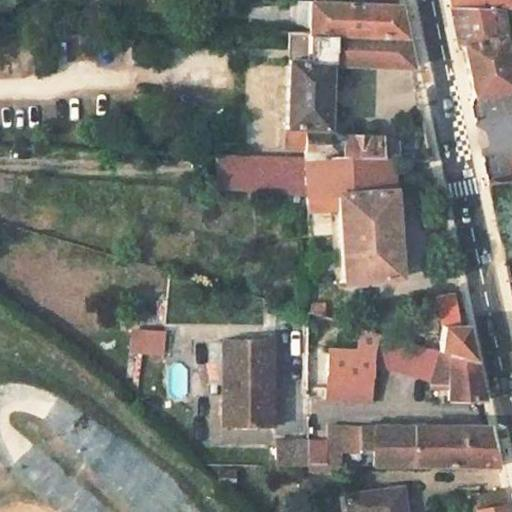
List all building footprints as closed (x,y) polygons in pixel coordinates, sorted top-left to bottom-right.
[(393,0),(345,0),(347,4),(304,3),(302,64),(286,61),(282,147),(301,148),(302,158),(216,155),(214,191),(284,196),(305,197),(305,211),(333,211),(335,279),(391,279),(390,189),(390,161),(393,161),(392,146),(336,143),(321,131),(324,67),(408,70),(393,0)] [(508,25),(508,11),(511,11),(511,0),(511,1),(511,0),(443,0),(445,8),(461,66),(472,102),(511,92),(511,65),(499,25),(508,25)] [(327,304),(310,301),(308,313),(324,318),(327,304)] [(487,403),(471,325),(444,323),(437,352),(380,335),(377,350),(325,351),(328,401),(373,400),(373,362),(430,377),(428,385),(452,391),(453,400),(453,403),(487,403)] [(162,354),(162,329),(127,329),(126,354),(162,354)] [(256,343),(220,343),(220,429),(257,430),(257,405),(256,343)] [(270,406),(257,405),(257,430),(270,430),(270,406)] [(368,468),(493,468),(490,451),(485,430),(368,429),(368,435),(321,435),(322,469),(368,468)] [(399,511),(396,489),(339,497),(341,511),(399,511)] [(502,511),(498,491),(474,496),(478,511),(475,511),(502,511)]
